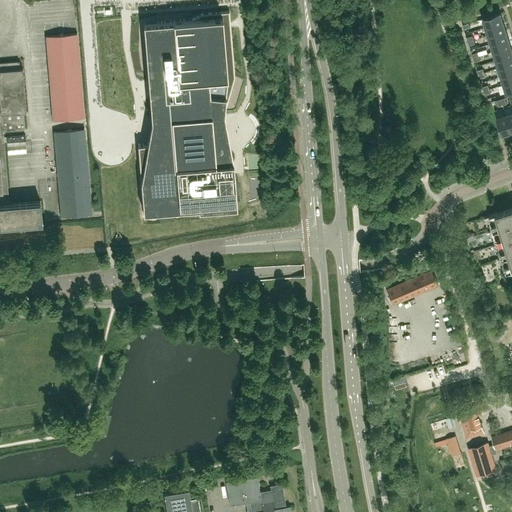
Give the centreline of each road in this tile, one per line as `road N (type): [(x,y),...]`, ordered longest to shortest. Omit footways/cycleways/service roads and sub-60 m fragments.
road 1 (tertiary): [(320,239),(194,250),(0,293)]
road 2 (secondary): [(373,511),(343,237)]
road 3 (secondary): [(320,239),(346,511)]
road 4 (secondary): [(343,237),(333,123),(307,0)]
road 5 (secondary): [(302,0),(320,239)]
road 6 (residential): [(495,413),(450,267),(448,198)]
